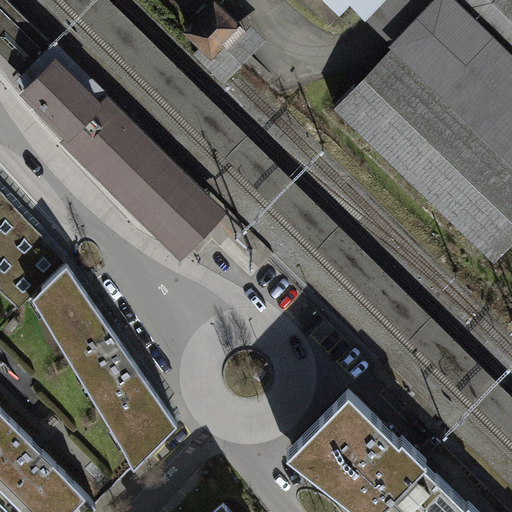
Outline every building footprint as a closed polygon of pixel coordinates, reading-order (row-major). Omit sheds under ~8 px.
[(53,44),(8,0),(0,0),(0,12),(1,14),(7,20),(0,27),(0,28),(35,63),(49,49),(53,44)] [(66,0),(511,437),(511,393),(111,0),(66,0)] [(242,25),(215,0),(211,0),(183,31),(199,46),(211,57),(242,25)] [(511,240),(511,0),(314,0),(334,19),(345,7),(375,36),(389,49),(329,111),(489,265),(511,240)] [(25,73),(35,63),(0,28),(0,27),(7,20),(1,14),(0,12),(0,50),(24,75),(25,73)] [(211,57),(199,46),(192,53),(224,83),(266,38),(250,24),(246,28),(242,25),(211,57)] [(24,75),(16,82),(65,130),(98,96),(49,49),(35,63),(25,73),(24,75)] [(106,89),(98,96),(218,214),(226,206),(106,89)] [(218,214),(98,96),(65,130),(185,248),(187,245),(218,214)] [(185,248),(65,130),(58,137),(177,255),(185,248)] [(70,258),(0,189),(0,288),(20,308),(34,294),(70,258)] [(70,258),(34,294),(135,459),(179,416),(70,258)] [(373,502),(418,456),(422,452),(398,428),(395,431),(345,380),(314,411),(282,444),(357,503),(365,509),(373,502)] [(89,511),(98,503),(0,405),(0,499),(13,511),(89,511)] [(383,511),(483,511),(467,496),(463,499),(418,456),(373,502),(383,511)] [(208,511),(230,511),(222,501),(208,511)]
